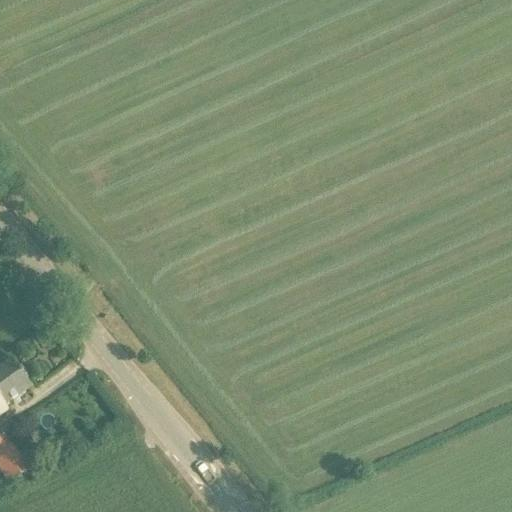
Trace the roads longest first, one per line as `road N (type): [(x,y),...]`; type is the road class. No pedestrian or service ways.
road 1 (secondary): [(237,511),(0,221)]
road 2 (unknown): [(0,428),(107,351)]
